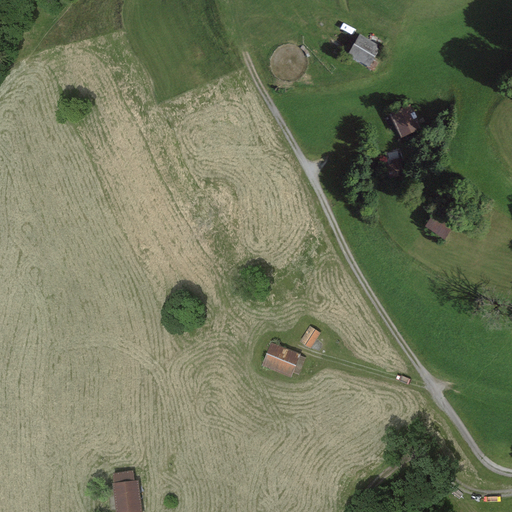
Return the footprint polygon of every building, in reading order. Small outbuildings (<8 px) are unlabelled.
[(381,48),(359,35),(348,54),(367,66),(366,67),(373,71),(379,63),(374,60),(381,48)] [(410,105),(390,115),(401,138),(421,128),(410,105)] [(387,165),(390,179),(405,175),(401,158),(391,160),(392,164),(387,165)] [(435,210),(425,226),(444,239),(455,223),(435,210)] [(320,333),(309,326),(300,342),(310,349),(320,333)] [(271,342),(262,366),(291,378),(293,373),(299,375),(306,358),(300,356),(301,354),(271,342)] [(114,483),(112,483),(115,511),(141,511),(138,480),(135,481),(133,471),(112,474),(114,483)]
